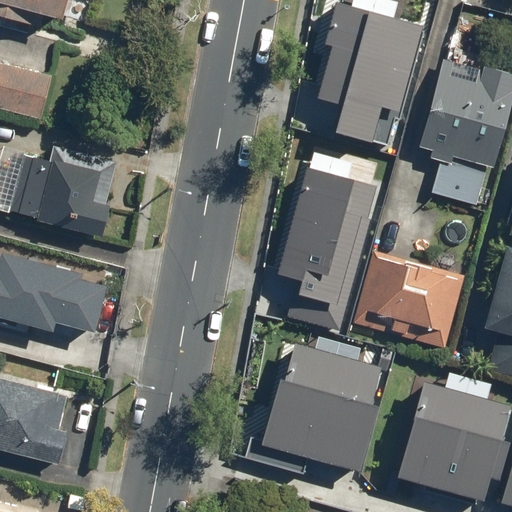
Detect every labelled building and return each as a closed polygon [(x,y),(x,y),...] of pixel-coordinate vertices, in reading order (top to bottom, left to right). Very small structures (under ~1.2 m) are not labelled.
[(0,0),(0,11),(44,24),(48,8),(68,14),(71,0),(0,0)] [(423,46),(338,25),(306,149),(391,171),(423,46)] [(511,121),(511,69),(445,51),(417,153),(497,175),(511,121)] [(53,75),(0,61),(0,62),(0,106),(42,117),(53,75)] [(125,159),(38,137),(33,157),(0,148),(0,207),(106,234),(125,159)] [(373,188),(302,166),(269,272),(292,279),(295,312),(333,319),(373,188)] [(511,230),(475,364),(511,374),(511,230)] [(467,279),(369,253),(349,327),(447,354),(467,279)] [(0,274),(0,273),(0,315),(55,329),(56,323),(94,332),(106,282),(4,258),(0,274)] [(392,367),(289,338),(262,432),(249,428),(241,454),(357,487),(392,367)] [(0,445),(62,461),(70,429),(61,427),(70,393),(0,374),(0,445)] [(511,447),(511,402),(424,377),(395,479),(494,508),(511,447)] [(511,511),(511,453),(498,508),(511,511)] [(0,511),(52,511),(0,497),(0,511)]
